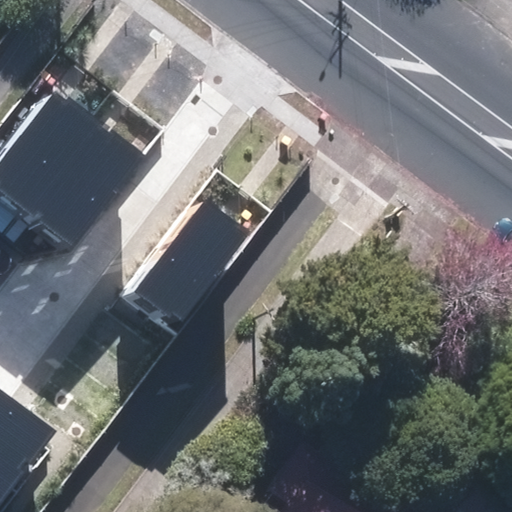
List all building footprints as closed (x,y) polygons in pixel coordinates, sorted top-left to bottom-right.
[(0,147),(0,191),(21,208),(91,114),(48,84),(0,147)] [(21,208),(69,243),(139,149),(91,114),(21,208)] [(202,189),(124,290),(176,330),(255,230),(202,189)] [(0,466),(17,480),(54,432),(0,390),(0,466)] [(405,511),(309,442),(258,511),(405,511)] [(0,501),(17,480),(0,466),(0,501)]
